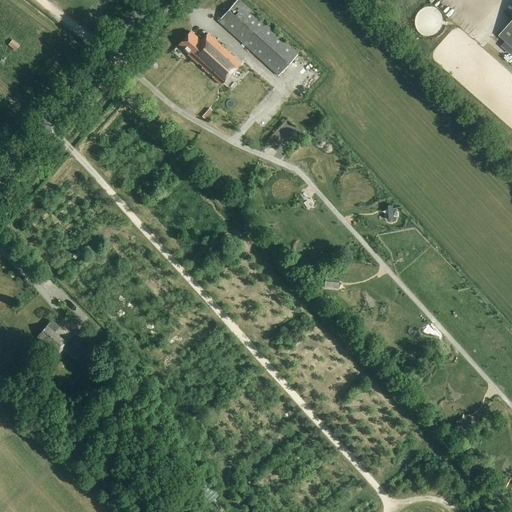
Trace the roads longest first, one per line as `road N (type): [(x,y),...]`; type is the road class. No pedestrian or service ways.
road 1 (track): [(66,144),(312,416)]
road 2 (secondary): [(0,178),(154,0)]
road 3 (track): [(78,442),(220,313)]
road 4 (track): [(312,416),(394,508)]
